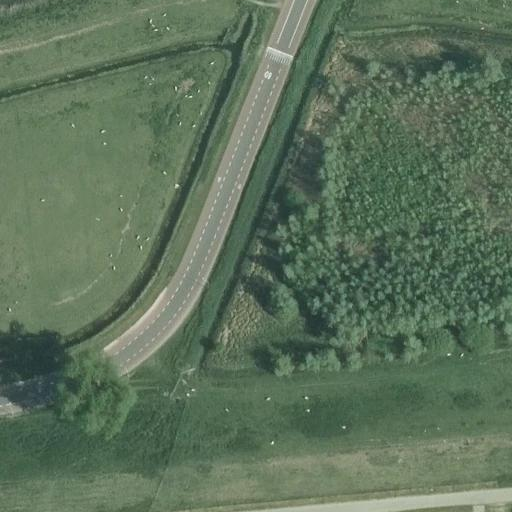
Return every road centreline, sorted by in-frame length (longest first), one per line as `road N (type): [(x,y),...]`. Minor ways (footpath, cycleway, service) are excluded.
road 1 (tertiary): [(0,397),(123,356),(160,326),(205,260),(298,0)]
road 2 (unclassified): [(314,511),(511,493)]
